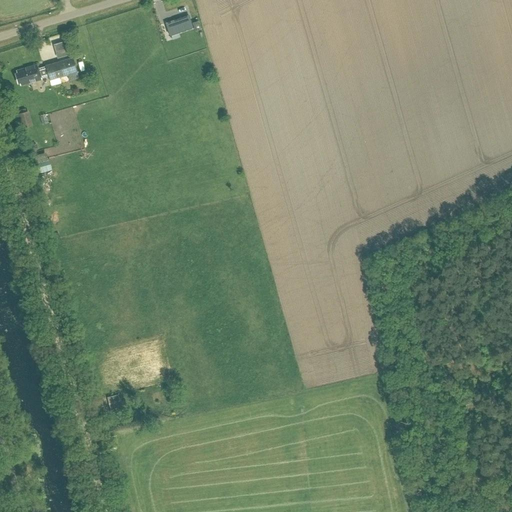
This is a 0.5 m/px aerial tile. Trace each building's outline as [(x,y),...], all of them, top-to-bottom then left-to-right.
[(188,16),(165,23),(169,36),(192,28),(188,16)] [(49,56),(62,52),(60,47),(48,51),(49,56)] [(45,65),(45,66),(48,76),(49,80),(77,72),(73,57),(45,65)] [(48,76),(45,66),(37,68),(36,65),(27,68),(27,69),(25,69),(25,68),(16,71),(17,73),(15,74),(18,83),(20,82),(21,85),(40,79),(40,78),(48,76)] [(22,128),(33,125),(29,111),(18,113),(22,128)] [(110,413),(122,410),(118,395),(107,397),(110,413)]
